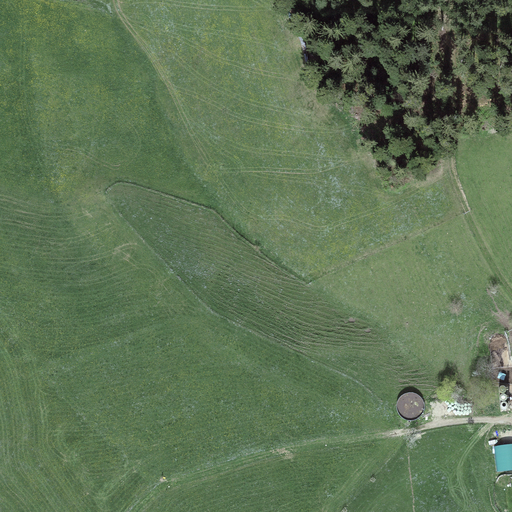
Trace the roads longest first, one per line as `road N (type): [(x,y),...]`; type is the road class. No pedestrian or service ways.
road 1 (track): [(117,7),(235,211),(470,409),(511,421)]
road 2 (track): [(412,0),(410,48),(451,186),(511,296)]
